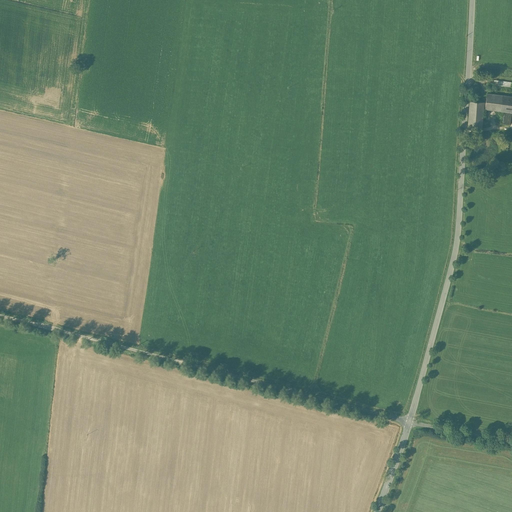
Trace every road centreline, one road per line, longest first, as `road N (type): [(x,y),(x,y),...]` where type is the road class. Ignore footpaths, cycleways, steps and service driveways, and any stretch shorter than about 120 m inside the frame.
road 1 (tertiary): [(472,0),(456,244),(409,420)]
road 2 (unclassified): [(0,315),(409,420)]
